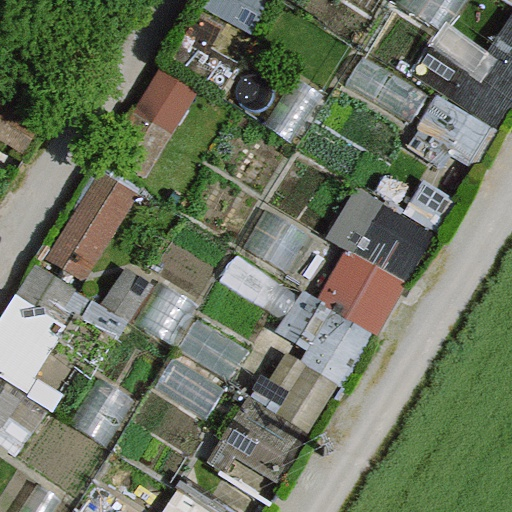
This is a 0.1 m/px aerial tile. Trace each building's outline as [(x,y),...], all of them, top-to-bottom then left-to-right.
[(212,0),(211,3),(256,33),(277,0),(212,0)] [(462,29),(475,0),(404,0),(396,17),(511,74),(511,31),(503,49),(462,29)] [(421,122),(441,92),(377,50),(357,80),(421,122)] [(171,63),(146,108),(186,130),(211,85),(171,63)] [(424,139),(489,164),(507,118),(441,93),(424,139)] [(0,94),(0,129),(37,145),(50,115),(0,94)] [(97,280),(152,194),(109,166),(54,253),(97,280)] [(352,246),(327,297),(393,329),(445,224),(362,184),(336,238),(352,246)] [(259,251),(310,268),(322,229),(272,213),(259,251)] [(0,432),(34,451),(68,388),(45,376),(94,286),(39,256),(0,327),(0,432)] [(184,340),(207,297),(137,259),(114,301),(184,340)] [(205,314),(167,392),(221,418),(259,340),(205,314)] [(284,344),(225,467),(285,495),(343,373),(284,344)] [(252,511),(194,475),(170,511),(252,511)]
